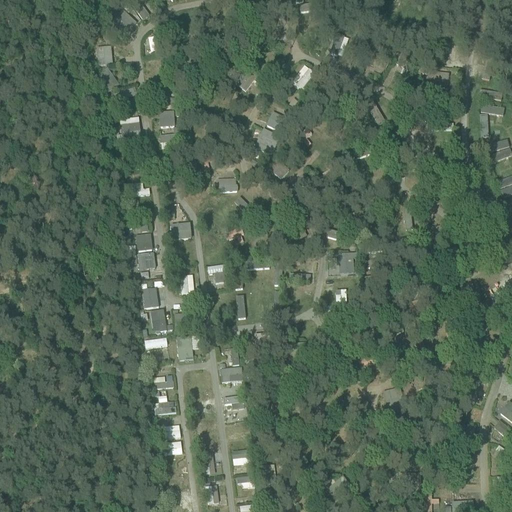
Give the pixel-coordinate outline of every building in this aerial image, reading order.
[(139,7),(147,18),(152,14),(144,3),(139,7)] [(105,29),(119,42),(135,26),(122,12),(105,29)] [(158,53),(156,38),(147,39),(149,54),(158,53)] [(96,49),(97,67),(112,67),(111,48),(96,49)] [(302,93),(315,75),(303,67),(290,85),(302,93)] [(109,70),(97,75),(106,94),(117,89),(109,70)] [(448,88),(448,74),(427,74),(427,88),(448,88)] [(131,90),(114,96),(117,104),(134,98),(131,90)] [(478,92),(477,99),(498,102),(499,94),(478,92)] [(373,103),(366,107),(374,121),(381,117),(373,103)] [(481,106),(479,114),(502,118),(503,111),(481,106)] [(175,129),(174,113),(158,114),(158,130),(175,129)] [(478,117),(479,140),(487,139),(486,116),(478,117)] [(120,143),(139,142),(138,120),(119,120),(120,143)] [(302,151),(310,146),(306,140),(311,137),(306,127),(292,135),(302,151)] [(262,130),(253,149),(270,157),(279,138),(262,130)] [(175,150),(175,137),(158,138),(159,151),(175,150)] [(490,165),(511,158),(506,140),(484,148),(490,165)] [(503,201),(509,199),(511,205),(511,204),(511,177),(496,183),(503,201)] [(218,180),(219,193),(236,193),(236,180),(218,180)] [(149,197),(148,184),(128,185),(129,198),(149,197)] [(170,226),(170,241),(190,240),(189,225),(170,226)] [(130,255),(151,254),(150,237),(134,237),(135,247),(129,248),(130,255)] [(153,256),(129,257),(130,267),(137,267),(137,271),(153,270),(153,256)] [(223,286),(222,267),(206,268),(207,286),(223,286)] [(287,269),(275,269),(274,282),(286,283),(287,269)] [(180,295),(193,295),(192,277),(179,278),(180,295)] [(156,284),(141,284),(142,310),(156,310),(156,284)] [(234,298),(235,321),(244,321),(243,298),(234,298)] [(150,312),(151,333),(165,332),(164,311),(150,312)] [(143,342),(143,351),(166,349),(166,340),(143,342)] [(176,341),(177,362),(192,361),(191,340),(176,341)] [(240,369),(220,370),(221,384),(241,383),(240,369)] [(173,390),(172,377),(154,379),(155,391),(173,390)] [(398,407),(397,392),(383,393),(383,408),(398,407)] [(175,403),(166,404),(166,394),(158,395),(158,405),(153,406),(154,416),(175,415),(175,403)] [(231,412),(239,412),(240,399),(224,398),(224,406),(231,406),(231,412)] [(495,435),(509,438),(511,425),(511,406),(502,404),(495,435)] [(159,442),(180,441),(179,427),(159,428),(159,442)] [(198,430),(198,447),(206,447),(206,451),(211,451),(211,430),(198,430)] [(163,445),(165,458),(182,455),(180,443),(163,445)] [(231,453),(232,469),(248,468),(247,460),(242,460),(241,453),(231,453)] [(202,476),(213,476),(212,454),(201,454),(202,476)] [(239,484),(241,491),(250,488),(246,477),(234,480),(236,485),(239,484)] [(217,505),(217,487),(205,487),(206,505),(217,505)] [(422,511),(431,511),(432,497),(423,496),(422,511)]
